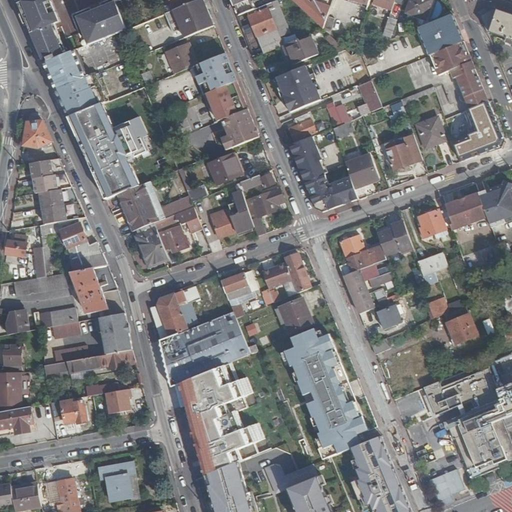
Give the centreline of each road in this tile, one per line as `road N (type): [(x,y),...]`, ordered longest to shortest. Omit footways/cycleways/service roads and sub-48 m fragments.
road 1 (residential): [(426,511),(311,231)]
road 2 (residential): [(311,231),(218,0)]
road 3 (secondary): [(133,296),(41,81)]
road 4 (residential): [(311,231),(511,157)]
road 5 (residential): [(133,296),(311,231)]
road 6 (residential): [(168,435),(0,464)]
road 7 (secondary): [(168,435),(133,296)]
road 8 (residential): [(459,0),(511,128)]
road 9 (secondary): [(16,73),(0,198)]
